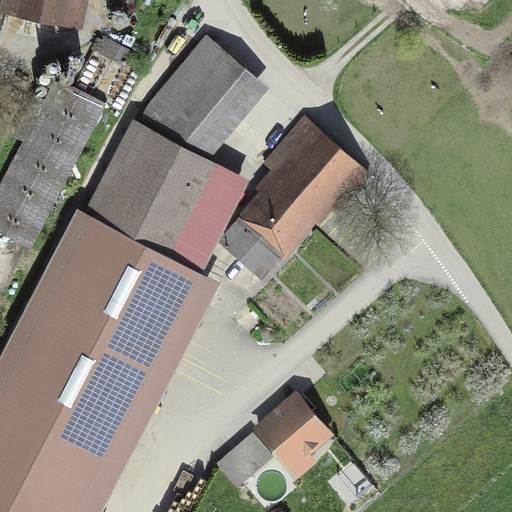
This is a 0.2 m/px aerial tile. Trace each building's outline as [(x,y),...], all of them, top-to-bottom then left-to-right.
[(0,0),(0,12),(78,28),(83,1),(77,0),(0,0)] [(71,88),(56,80),(0,186),(0,231),(27,245),(101,104),(119,113),(139,74),(124,66),(130,54),(106,41),(103,48),(95,43),(71,88)] [(139,128),(138,127),(0,390),(0,509),(5,511),(96,511),(212,291),(190,279),(230,203),(207,191),(218,169),(202,161),(187,153),(248,80),(207,46),(139,128)] [(39,105),(30,101),(15,131),(23,136),(39,105)] [(320,200),(332,211),(367,173),(305,119),(271,157),(286,171),(274,185),(273,184),(223,242),(257,272),(309,212),(320,200)] [(327,433),(294,396),(257,428),(289,466),(327,433)]
